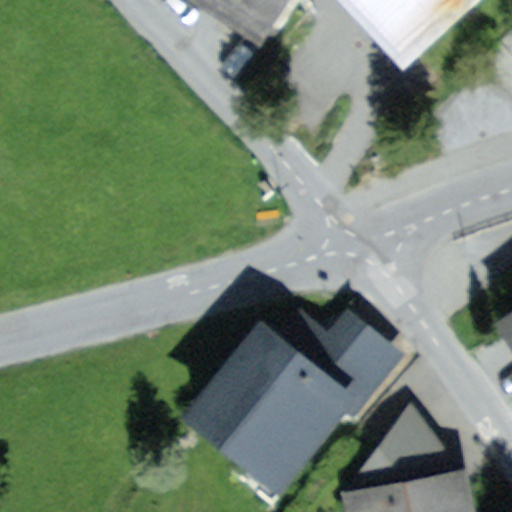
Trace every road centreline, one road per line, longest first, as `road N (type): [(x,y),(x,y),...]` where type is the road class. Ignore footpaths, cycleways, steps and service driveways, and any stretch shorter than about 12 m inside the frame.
road 1 (tertiary): [(335,256),(0,347)]
road 2 (residential): [(335,256),(119,0)]
road 3 (residential): [(511,479),(335,256)]
road 4 (tertiary): [(511,188),(335,256)]
